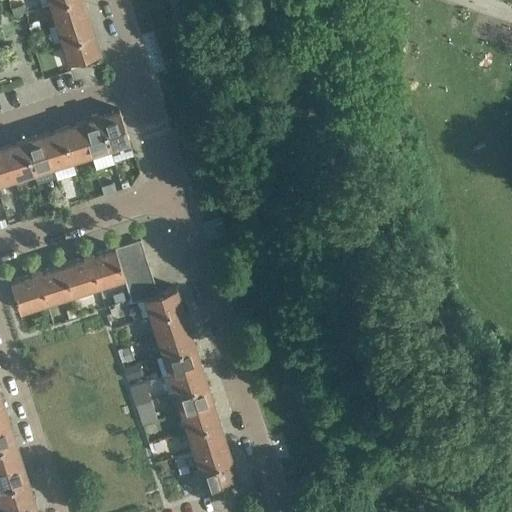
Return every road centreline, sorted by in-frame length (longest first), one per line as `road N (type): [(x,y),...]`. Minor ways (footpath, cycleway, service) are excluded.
road 1 (residential): [(274,508),(174,190)]
road 2 (unclassified): [(63,511),(0,325)]
road 3 (unclassified): [(0,251),(174,190)]
road 4 (unclassified): [(143,78),(0,122)]
